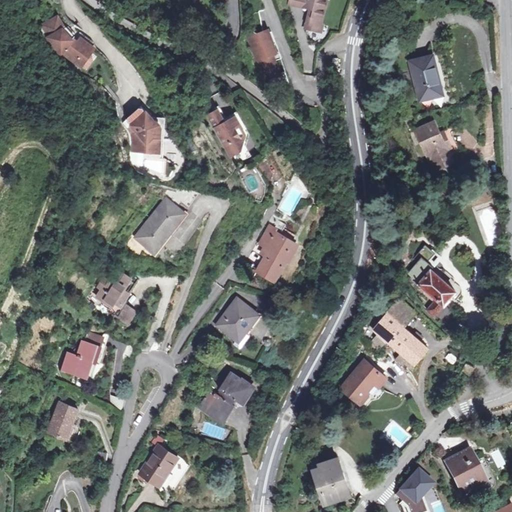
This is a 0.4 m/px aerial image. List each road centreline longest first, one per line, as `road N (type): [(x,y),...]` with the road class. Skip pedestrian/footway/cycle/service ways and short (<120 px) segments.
road 1 (secondary): [(263,511),(279,433),(361,256),(354,42)]
road 2 (residential): [(86,0),(159,45),(242,81),(314,144),(328,141),(330,128),(318,90)]
road 3 (track): [(0,324),(60,173),(57,155),(34,143),(0,193)]
road 4 (tertiary): [(506,0),(511,196)]
road 5 (residential): [(125,448),(166,365),(151,357),(137,368),(125,427)]
road 6 (tertiary): [(382,488),(452,414),(511,391)]
